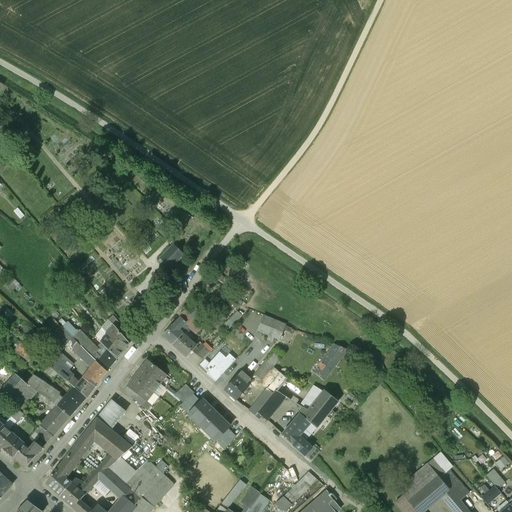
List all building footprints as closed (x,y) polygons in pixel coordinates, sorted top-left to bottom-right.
[(167,272),(184,255),(174,245),(157,262),(167,272)] [(159,291),(168,285),(164,279),(155,286),(159,291)] [(187,311),(181,317),(191,326),(189,328),(196,336),(204,327),(199,323),(205,317),(197,309),(191,316),(187,311)] [(220,330),(226,335),(242,316),(237,312),(220,330)] [(114,325),(120,332),(124,329),(113,315),(108,319),(113,326),(114,325)] [(286,325),(263,316),(257,332),(269,336),(267,340),(272,342),(274,338),(279,341),(286,325)] [(181,317),(163,336),(173,344),(181,335),(181,336),(183,334),(183,333),(180,329),(186,322),(181,317)] [(120,332),(114,325),(113,326),(107,334),(123,352),(129,343),(120,332)] [(61,332),(67,337),(70,334),(64,328),(61,332)] [(123,352),(107,334),(101,342),(117,360),(117,359),(123,352)] [(196,346),(183,334),(181,336),(181,335),(173,344),(187,357),(196,346)] [(67,347),(68,345),(82,358),(87,352),(86,350),(80,344),(72,336),(65,345),(67,347)] [(86,350),(93,343),(87,337),(80,344),(86,350)] [(52,344),(61,352),(66,347),(57,339),(52,344)] [(21,343),(15,350),(27,360),(34,353),(21,343)] [(105,347),(101,351),(93,343),(86,350),(87,352),(107,372),(117,360),(107,350),(105,347)] [(202,344),(194,352),(204,361),(211,352),(202,344)] [(326,383),(351,352),(335,345),(313,373),(326,383)] [(97,384),(86,374),(79,382),(57,362),(61,357),(57,354),(47,348),(39,357),(50,365),(49,367),(73,388),(86,398),(97,384)] [(284,354),(277,349),(266,361),(275,368),(284,354)] [(107,372),(87,352),(82,358),(92,367),(86,374),(97,384),(107,372)] [(204,369),(208,373),(207,374),(215,382),(235,360),(229,355),(226,358),(219,353),(209,364),(204,369)] [(167,375),(148,360),(141,369),(160,384),(167,375)] [(209,364),(205,360),(200,365),(204,369),(209,364)] [(244,360),(236,369),(240,373),(248,364),(244,360)] [(289,378),(266,361),(255,374),(264,381),(262,383),(269,389),(261,398),(262,399),(251,412),(257,417),(260,413),(278,391),(289,378)] [(245,368),(225,390),(237,401),(249,387),(246,384),(254,375),(245,368)] [(160,384),(141,369),(134,378),(153,393),(160,384)] [(27,384),(15,375),(3,389),(0,386),(0,395),(2,397),(8,402),(18,410),(19,411),(36,391),(27,384)] [(58,396),(33,376),(27,384),(51,402),(52,403),(58,396)] [(153,393),(134,378),(127,387),(142,399),(146,402),(153,393)] [(174,395),(179,399),(190,389),(186,385),(174,395)] [(310,413),(324,394),(314,387),(301,407),(305,409),(310,413)] [(73,388),(62,400),(58,396),(52,403),(70,417),(86,398),(73,388)] [(190,389),(179,399),(184,403),(193,394),(195,393),(190,389)] [(286,397),(278,391),(260,413),(267,420),(286,397)] [(310,413),(305,409),(301,414),(311,423),(320,431),(341,404),(326,392),(324,394),(310,413)] [(180,406),(189,415),(201,402),(193,394),(184,403),(180,406)] [(152,406),(146,402),(142,399),(139,403),(148,411),(152,406)] [(202,428),(216,414),(203,401),(201,402),(189,415),(202,428)] [(52,403),(51,402),(48,406),(53,411),(39,427),(52,437),(70,417),(52,403)] [(108,404),(97,418),(108,427),(119,412),(108,404)] [(19,411),(18,410),(3,426),(8,431),(16,422),(17,423),(19,421),(17,420),(23,414),(19,411)] [(229,427),(216,414),(202,428),(215,441),(228,428),(229,427)] [(301,414),(283,435),(293,444),(302,435),(311,423),(301,414)] [(97,418),(61,464),(72,472),(94,443),(111,455),(97,470),(103,473),(109,468),(118,460),(132,447),(108,427),(97,418)] [(8,431),(3,426),(0,429),(0,446),(13,458),(24,445),(8,431)] [(47,443),(52,437),(39,427),(34,433),(47,443)] [(228,428),(215,441),(224,449),(236,436),(228,428)] [(304,437),(302,435),(293,444),(306,456),(312,448),(302,439),(304,437)] [(33,443),(29,448),(24,445),(13,458),(20,465),(29,464),(39,452),(35,448),(36,446),(33,443)] [(132,475),(148,462),(134,446),(132,447),(118,460),(132,475)] [(312,448),(306,456),(305,456),(312,461),(320,452),(314,446),(312,448)] [(500,450),(493,455),(503,468),(510,463),(500,450)] [(448,489),(459,501),(468,493),(448,471),(451,468),(439,454),(427,464),(448,489)] [(132,475),(118,460),(109,468),(118,481),(129,490),(141,500),(148,491),(132,475)] [(173,485),(148,462),(132,475),(148,491),(158,502),(173,485)] [(162,462),(156,469),(163,476),(169,469),(162,462)] [(61,464),(46,484),(60,496),(71,483),(67,479),(72,472),(61,464)] [(427,464),(397,489),(402,496),(415,511),(422,511),(441,496),(441,495),(448,489),(427,464)] [(109,468),(103,473),(97,470),(84,483),(79,489),(85,495),(99,479),(122,499),(129,490),(118,481),(109,468)] [(498,490),(505,484),(493,471),(486,476),(498,490)] [(309,473),(296,485),(297,487),(293,490),(294,491),(290,495),(296,501),(317,481),(309,473)] [(0,477),(0,497),(12,485),(2,475),(0,477)] [(75,480),(71,483),(79,489),(84,483),(75,480)] [(246,511),(259,495),(251,489),(250,490),(246,486),(246,485),(240,481),(215,511),(246,511)] [(71,483),(60,496),(77,511),(91,511),(79,501),(85,495),(79,489),(71,483)] [(482,499),(487,505),(500,493),(495,487),(494,488),(492,486),(490,488),(492,490),(482,499)] [(468,511),(459,501),(448,489),(441,495),(441,496),(455,511),(468,511)] [(122,499),(111,511),(103,511),(98,507),(93,511),(131,511),(141,500),(129,490),(122,499)] [(328,491),(303,511),(337,511),(341,509),(333,499),(334,499),(332,496),(332,495),(331,494),(330,495),(328,491)] [(246,511),(261,511),(269,502),(259,495),(246,511)] [(284,511),(296,501),(290,495),(277,507),(284,511)] [(415,511),(402,496),(395,503),(402,511),(415,511)] [(293,511),(301,511),(310,503),(307,499),(293,511)] [(42,511),(30,503),(27,503),(17,511),(42,511)]
